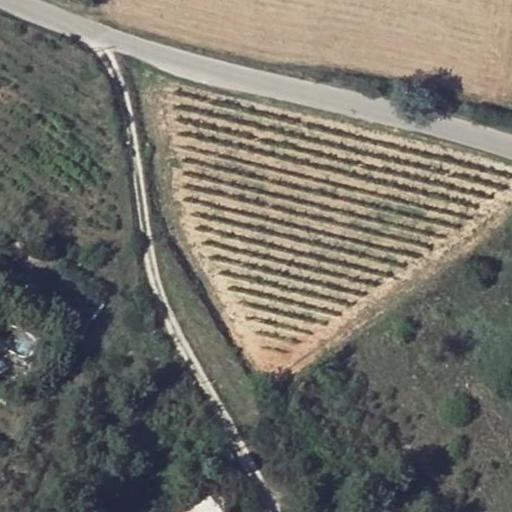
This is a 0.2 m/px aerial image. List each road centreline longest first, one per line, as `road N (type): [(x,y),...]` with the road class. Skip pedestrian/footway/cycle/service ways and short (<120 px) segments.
road 1 (track): [(121,29),(162,291),(286,511)]
road 2 (tertiary): [(511,134),(411,100),(166,46),(40,0)]
